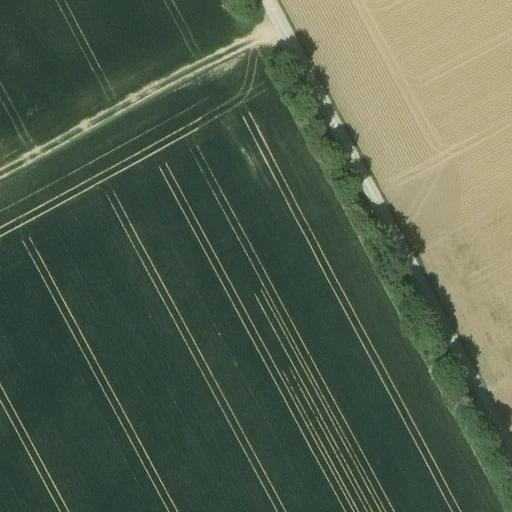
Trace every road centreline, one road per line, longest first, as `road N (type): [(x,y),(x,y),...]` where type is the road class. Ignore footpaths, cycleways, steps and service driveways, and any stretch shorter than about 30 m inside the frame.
road 1 (track): [(264,0),(511,460)]
road 2 (track): [(280,29),(0,178)]
